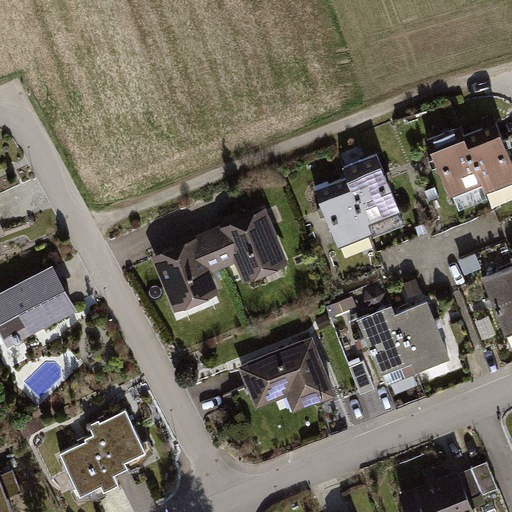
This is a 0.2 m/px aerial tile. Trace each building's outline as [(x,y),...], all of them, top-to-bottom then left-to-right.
[(464,125),(430,138),(437,157),(454,199),(482,188),(484,196),(511,184),(511,155),(504,135),(498,121),(468,133),(464,125)] [(347,177),(317,190),(324,205),(342,246),(371,233),(367,224),(399,210),(382,172),(374,154),(343,167),(347,177)] [(152,254),(176,311),(222,292),(214,272),(235,263),(243,283),(292,263),(268,205),(236,219),(227,223),(226,221),(194,234),(195,236),(182,242),(152,254)] [(476,251),(459,258),(466,273),(483,266),(476,251)] [(511,258),(511,266),(483,277),(492,300),(507,335),(511,332),(511,255),(511,256),(511,258)] [(80,306),(56,262),(0,293),(0,326),(11,345),(39,329),(80,306)] [(417,277),(404,282),(409,295),(422,290),(417,277)] [(352,294),(328,304),(332,316),(357,306),(352,294)] [(393,304),(358,319),(368,341),(381,373),(413,360),(417,370),(451,355),(438,325),(428,300),(397,313),(393,304)] [(489,315),(476,321),(484,339),(497,334),(489,315)] [(280,346),(241,363),(260,408),(288,397),(295,413),(338,394),(332,379),(312,333),(280,346)] [(364,360),(351,365),(362,391),(375,386),(364,360)] [(84,441),(63,452),(83,491),(104,480),(108,487),(121,480),(116,471),(129,464),(126,459),(147,448),(127,409),(104,421),(102,422),(101,419),(90,424),(95,432),(87,436),(88,439),(84,441)] [(488,461),(473,467),(483,492),(498,487),(488,461)] [(443,474),(400,492),(407,511),(476,511),(458,467),(443,474)] [(1,474),(0,470),(0,511),(13,511),(17,511),(11,496),(23,491),(14,469),(1,474)]
